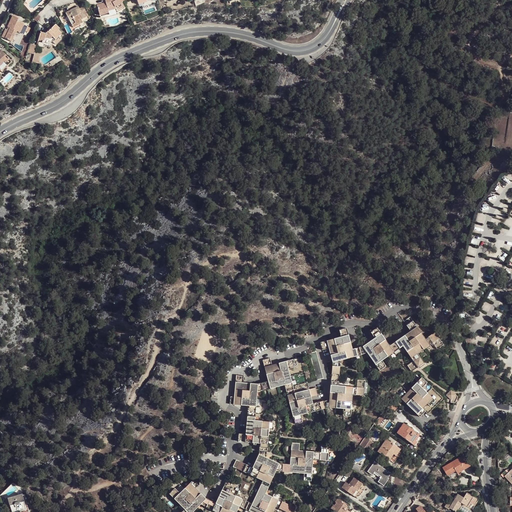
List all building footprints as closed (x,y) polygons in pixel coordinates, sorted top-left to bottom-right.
[(116,11),(124,7),(120,0),(110,0),(111,1),(106,2),(97,5),(100,16),(108,13),(108,11),(115,9),(116,11)] [(81,19),(88,16),(83,7),(79,9),(78,6),(65,13),(72,25),(81,20),(81,19)] [(116,13),(125,8),(124,7),(116,11),(115,9),(108,11),(108,13),(109,15),(116,13)] [(13,15),(7,26),(10,28),(9,30),(5,38),(12,41),(16,31),(21,33),(23,34),(25,31),(27,26),(24,24),(24,23),(17,20),(18,18),(13,15)] [(89,18),(88,16),(81,19),(81,20),(72,25),(73,27),(89,18)] [(45,34),(41,32),(38,41),(39,42),(38,46),(43,47),(44,47),(44,46),(49,47),(50,42),(54,39),(55,40),(62,33),(58,29),(59,28),(55,24),(45,34)] [(16,43),(21,33),(16,31),(12,41),(16,43)] [(2,51),(0,51),(0,70),(2,72),(13,62),(2,51)] [(41,53),(35,51),(32,62),(38,64),(41,53)] [(411,331),(398,340),(403,346),(413,361),(407,365),(412,372),(418,367),(419,366),(424,363),(418,354),(433,343),(437,349),(443,345),(435,332),(425,339),(410,317),(404,321),(411,331)] [(361,355),(359,348),(352,349),(347,328),(339,330),(341,337),(320,343),(322,350),(329,348),(333,363),(340,360),(361,355)] [(375,338),(363,346),(367,353),(380,371),(386,366),(382,360),(394,352),(400,348),(395,342),(390,346),(377,328),(371,332),(375,338)] [(361,347),(359,348),(361,355),(362,354),(367,353),(363,346),(361,347)] [(316,351),(309,353),(317,380),(323,378),(316,351)] [(300,384),(307,382),(300,357),(272,365),(270,358),(262,360),(268,381),(265,382),(267,389),(285,385),(285,388),(293,386),(288,368),(295,367),(300,384)] [(340,366),(332,366),(329,400),(329,407),(344,409),(343,415),(350,416),(352,395),(363,396),(365,381),(357,380),(357,387),(338,386),(340,367),(340,366)] [(308,386),(307,382),(300,384),(295,367),(288,368),(293,386),(293,388),(294,390),(295,393),(309,389),(308,386)] [(263,390),(261,383),(258,384),(243,383),(244,376),(236,376),(234,397),(230,397),(230,404),(248,406),(248,413),(255,413),(256,406),(257,399),(257,391),(263,390)] [(403,390),(398,396),(408,406),(420,417),(425,412),(428,414),(443,398),(422,378),(406,393),(403,390)] [(294,390),(286,391),(287,395),(289,402),(295,424),(302,422),(300,415),(325,408),(323,401),(313,404),(311,397),(318,395),(316,388),(309,389),(295,393),(294,390)] [(448,393),(446,395),(448,397),(451,400),(456,395),(453,392),(451,390),(449,391),(448,393)] [(260,443),(259,450),(267,451),(269,429),(273,429),(273,422),(255,420),(255,417),(247,416),(246,435),(239,434),(238,441),(260,443)] [(404,423),(397,433),(415,446),(419,442),(422,437),(420,435),(419,436),(413,432),(414,430),(404,423)] [(366,438),(362,443),(365,445),(369,448),(372,442),(366,438)] [(386,439),(378,451),(389,460),(393,454),(396,455),(398,452),(400,449),(386,439)] [(299,443),(292,442),(290,465),(283,464),(282,471),(304,473),(304,480),(311,481),(313,459),(328,461),(329,446),(321,445),(321,447),(321,453),(305,451),(299,450),(299,443)] [(266,458),(259,454),(253,468),(236,460),(225,484),(248,494),(253,484),(237,476),(240,470),(263,481),(252,504),(222,490),(216,503),(210,500),(207,507),(216,511),(236,511),(239,506),(251,511),(273,511),(276,507),(286,511),(293,511),(296,508),(265,494),(276,471),(279,464),(266,458)] [(463,468),(469,464),(465,457),(464,455),(443,468),(445,471),(446,475),(455,470),(462,466),(463,468)] [(349,460),(347,462),(345,465),(348,468),(350,465),(352,467),(355,464),(349,460)] [(386,471),(386,470),(374,462),(367,471),(372,475),(374,471),(381,477),(378,482),(384,486),(386,482),(389,478),(388,478),(391,473),(388,471),(387,472),(386,471)] [(470,466),(469,464),(463,468),(462,466),(455,470),(456,471),(457,474),(459,473),(470,466)] [(348,468),(345,465),(340,472),(348,477),(353,471),(348,468)] [(225,484),(222,490),(252,504),(263,481),(240,470),(237,476),(253,484),(248,494),(225,484)] [(346,482),(342,487),(355,497),(356,495),(357,496),(358,496),(359,496),(360,496),(362,493),(364,489),(365,489),(365,488),(366,487),(365,486),(354,478),(349,484),(346,482)] [(192,511),(201,504),(206,499),(196,488),(198,485),(193,480),(180,493),(174,488),(169,494),(185,509),(181,511),(192,511)] [(24,499),(23,495),(22,493),(19,494),(19,493),(15,494),(16,496),(8,498),(10,506),(8,506),(10,511),(12,511),(11,511),(17,511),(27,509),(25,501),(26,501),(25,498),(24,499)] [(447,503),(445,507),(448,509),(449,508),(456,511),(461,503),(471,509),(476,501),(475,500),(473,499),(473,498),(466,494),(463,498),(458,494),(451,505),(447,503)] [(334,505),(333,505),(331,508),(336,511),(350,511),(351,511),(348,509),(346,511),(344,509),(347,506),(341,502),(342,501),(338,498),(335,502),(336,502),(334,505)] [(208,500),(206,499),(201,504),(204,506),(207,507),(210,500),(208,500)] [(26,511),(29,511),(26,501),(25,501),(27,509),(17,511),(26,511)]
